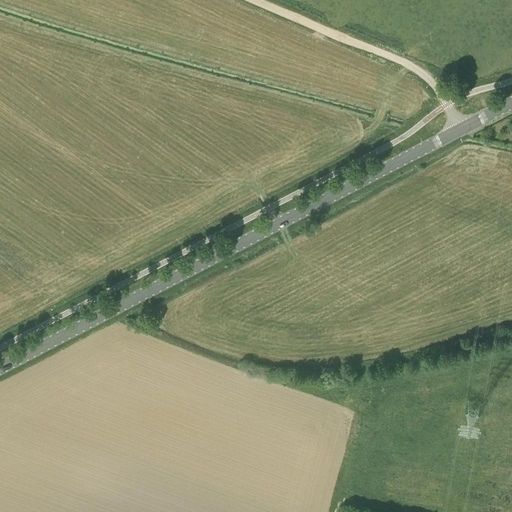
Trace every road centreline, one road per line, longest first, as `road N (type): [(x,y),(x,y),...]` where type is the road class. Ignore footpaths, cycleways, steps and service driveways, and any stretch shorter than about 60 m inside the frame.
road 1 (secondary): [(0,368),(511,100)]
road 2 (track): [(459,126),(421,69),(271,0)]
